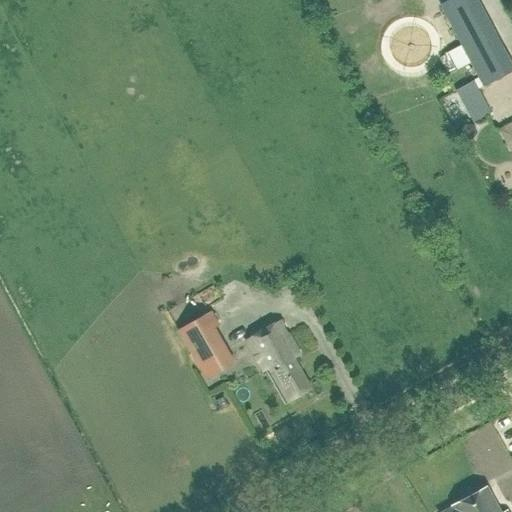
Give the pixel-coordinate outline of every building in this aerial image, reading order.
[(511,65),(477,0),(448,0),(439,5),(482,88),(511,71),(511,65)] [(491,113),(473,80),(454,91),(472,123),(491,113)] [(511,123),(500,130),(511,153),(511,123)] [(211,312),(178,331),(202,372),(206,379),(234,363),(230,356),(214,328),(218,325),(211,312)] [(299,355),(288,334),(287,335),(279,322),(245,341),(262,372),(265,370),(284,404),(310,390),(292,359),(299,355)] [(507,511),(507,510),(502,511),(500,511),(487,487),(450,507),(451,507),(442,511),(507,511)]
